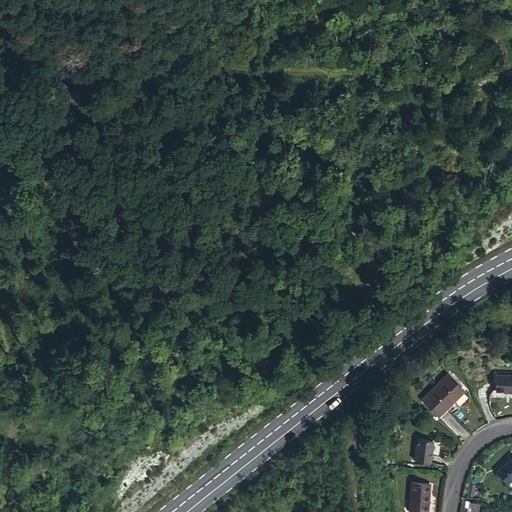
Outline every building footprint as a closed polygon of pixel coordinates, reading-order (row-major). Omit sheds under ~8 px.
[(423,397),(439,414),(466,389),(451,371),(423,397)] [(511,374),(497,374),(496,389),(511,389),(511,374)] [(417,440),(413,462),(429,465),(433,443),(417,440)] [(511,458),(496,472),(507,484),(511,480),(511,458)] [(409,480),(407,511),(427,511),(428,481),(409,480)] [(478,511),(480,502),(470,501),(468,511),(478,511)]
